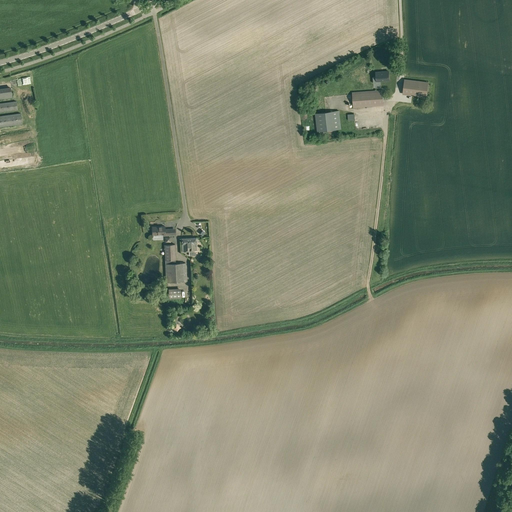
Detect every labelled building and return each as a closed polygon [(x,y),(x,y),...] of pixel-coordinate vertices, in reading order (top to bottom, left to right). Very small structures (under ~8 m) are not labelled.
[(377,82),(390,81),(390,72),(376,73),(376,77),(373,77),(374,84),(377,84),(377,82)] [(403,93),(426,96),(428,82),(404,80),(403,93)] [(0,89),(0,98),(12,97),(11,88),(0,89)] [(352,93),(353,107),(383,105),(382,90),(352,93)] [(0,103),(0,111),(17,109),(16,101),(0,103)] [(410,115),(412,105),(393,103),(392,113),(410,115)] [(315,113),(318,131),(342,128),(340,110),(334,111),(315,113)] [(0,116),(0,126),(22,124),(21,113),(0,116)] [(163,234),(163,235),(176,235),(176,229),(165,229),(165,226),(152,227),(153,234),(163,234)] [(182,238),(182,251),(197,251),(196,237),(182,238)] [(164,245),(166,282),(186,281),(185,263),(176,263),(175,244),(164,245)] [(169,288),(169,299),(181,298),(181,288),(169,288)]
